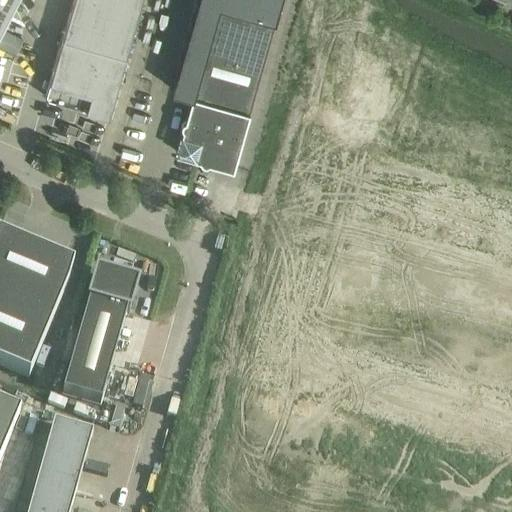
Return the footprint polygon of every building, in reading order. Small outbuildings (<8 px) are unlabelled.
[(0,0),(0,22),(11,0),(0,0)] [(87,108),(109,114),(141,0),(73,0),(51,77),(46,96),(87,108)] [(280,0),(193,0),(168,87),(167,92),(191,99),(182,130),(176,152),(197,159),(232,168),(248,115),(276,17),(280,0)] [(0,368),(25,379),(72,268),(0,238),(0,368)] [(87,305),(60,397),(99,408),(125,316),(127,317),(136,288),(95,276),(87,305)] [(0,407),(0,458),(18,415),(0,407)] [(52,426),(27,511),(69,511),(76,489),(90,437),(52,426)]
